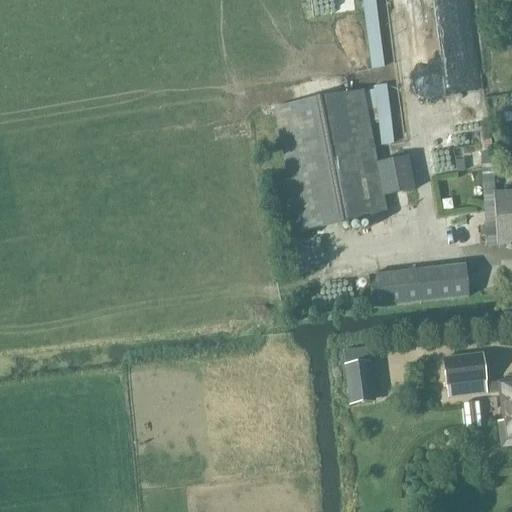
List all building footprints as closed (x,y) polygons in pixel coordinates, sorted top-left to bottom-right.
[(309,0),(310,11),(342,10),(341,0),(309,0)] [(359,0),(367,68),(382,66),(375,0),(359,0)] [(476,98),(467,0),(400,0),(405,48),(423,46),(424,60),(438,59),(442,101),(476,98)] [(362,92),(362,91),(274,109),(299,234),(387,216),(384,197),(377,164),(369,125),(362,92)] [(488,145),(487,128),(477,128),(478,145),(488,145)] [(503,142),(493,142),(494,155),(504,154),(503,142)] [(478,152),(479,180),(490,180),(490,152),(478,152)] [(408,158),(377,164),(384,197),(415,191),(408,158)] [(511,191),(496,193),(499,244),(511,242),(511,191)] [(369,277),(372,308),(469,297),(466,266),(369,277)] [(368,349),(342,352),(349,407),(375,403),(368,349)] [(511,446),(511,380),(486,384),(483,355),(443,360),(447,391),(473,388),(474,396),(500,393),(503,422),(498,423),(502,448),(511,446)]
